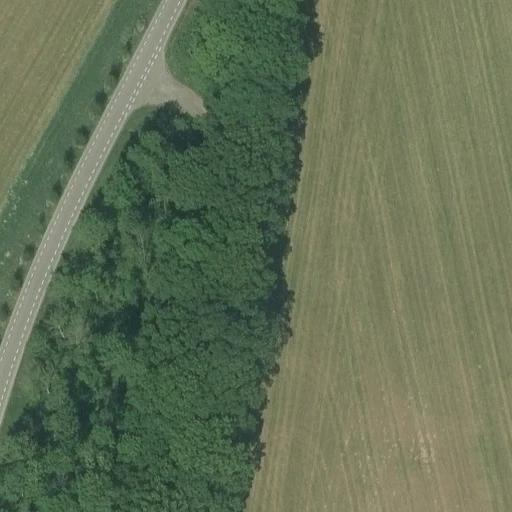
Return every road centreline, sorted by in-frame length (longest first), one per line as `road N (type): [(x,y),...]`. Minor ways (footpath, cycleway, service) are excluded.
road 1 (unclassified): [(177,511),(220,227),(222,154),(196,106),(140,68)]
road 2 (tertiary): [(0,379),(42,262),(140,68)]
road 3 (track): [(0,235),(127,0)]
